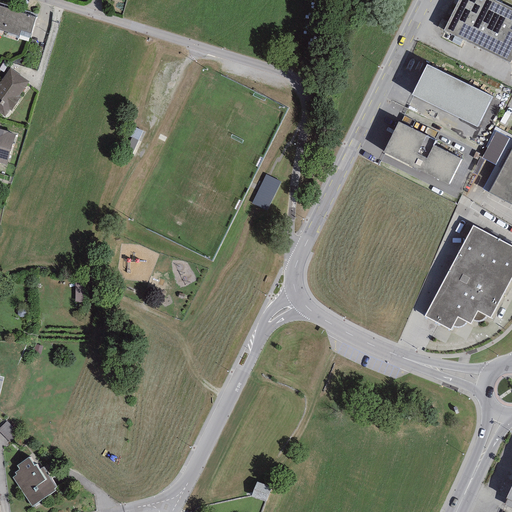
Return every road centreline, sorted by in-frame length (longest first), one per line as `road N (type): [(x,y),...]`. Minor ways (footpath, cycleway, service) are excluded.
road 1 (residential): [(299,256),(288,240),(306,113),(297,83),(47,0)]
road 2 (residential): [(426,0),(299,256)]
road 3 (residential): [(299,299),(259,334),(176,501)]
road 4 (unknown): [(393,354),(465,217),(511,236)]
road 5 (residential): [(299,299),(393,354),(484,380)]
